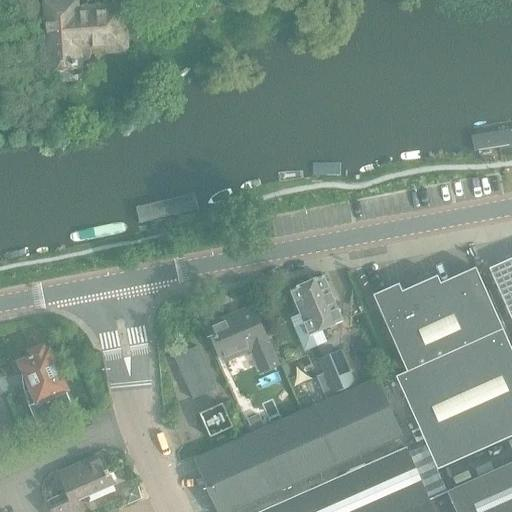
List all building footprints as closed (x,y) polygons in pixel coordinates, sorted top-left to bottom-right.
[(106,48),(124,47),(122,7),(75,9),(74,4),(47,6),(50,50),(45,51),(46,67),(78,65),(77,45),(106,44),(106,48)] [(511,128),(472,136),(475,152),(511,145),(511,128)] [(197,201),(143,213),(146,224),(200,212),(197,201)] [(170,238),(158,241),(160,252),(173,249),(170,238)] [(511,257),(488,268),(511,321),(511,257)] [(403,286),(376,298),(409,372),(399,376),(396,378),(438,471),(440,469),(450,465),(511,437),(511,345),(479,270),(444,285),(440,278),(406,293),(403,286)] [(308,284),(291,291),(310,337),(311,336),(343,322),(324,277),(308,284)] [(262,372),(278,364),(253,308),(238,315),(239,318),(212,330),(226,361),(252,350),(262,372)] [(332,388),(353,379),(336,340),(315,349),(332,388)] [(71,412),(63,393),(68,391),(50,350),(46,352),(44,347),(30,353),(32,358),(19,363),(32,393),(26,396),(39,426),(71,412)] [(194,399),(217,389),(198,347),(175,358),(194,399)] [(265,428),(253,433),(195,459),(218,511),(233,511),(403,438),(377,380),(265,428)] [(209,438),(232,428),(221,404),(199,414),(209,438)] [(247,420),(253,433),(265,428),(259,414),(247,420)] [(433,511),(407,450),(265,511),(433,511)] [(65,494),(47,501),(51,511),(79,511),(75,501),(113,486),(104,465),(101,458),(84,465),(57,476),(65,494)] [(511,511),(511,464),(429,501),(434,511),(511,511)]
